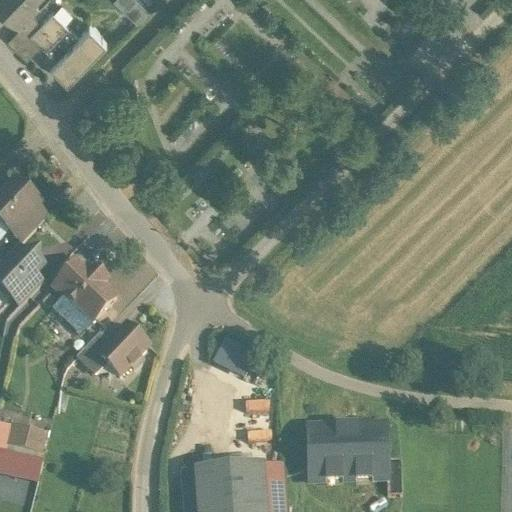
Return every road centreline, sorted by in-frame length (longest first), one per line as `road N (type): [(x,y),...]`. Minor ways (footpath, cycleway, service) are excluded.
road 1 (unclassified): [(207,306),(511,0)]
road 2 (track): [(511,414),(356,392),(267,348),(207,306)]
road 3 (residential): [(207,306),(0,67)]
road 4 (residential): [(143,511),(142,479),(167,383),(207,306)]
road 5 (track): [(52,128),(177,0)]
